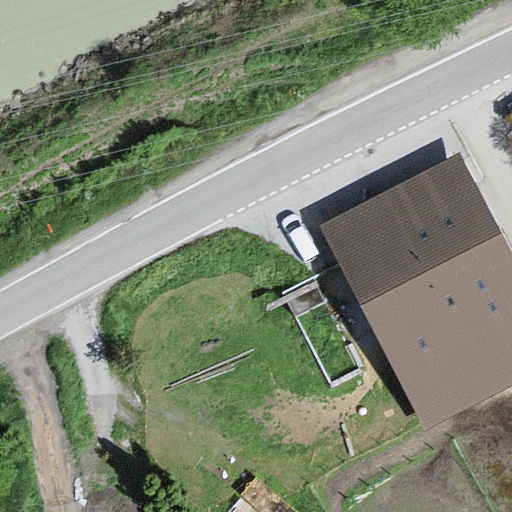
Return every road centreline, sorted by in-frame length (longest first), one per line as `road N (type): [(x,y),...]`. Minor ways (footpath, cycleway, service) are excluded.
road 1 (unclassified): [(511,51),(0,315)]
road 2 (track): [(446,82),(511,217)]
